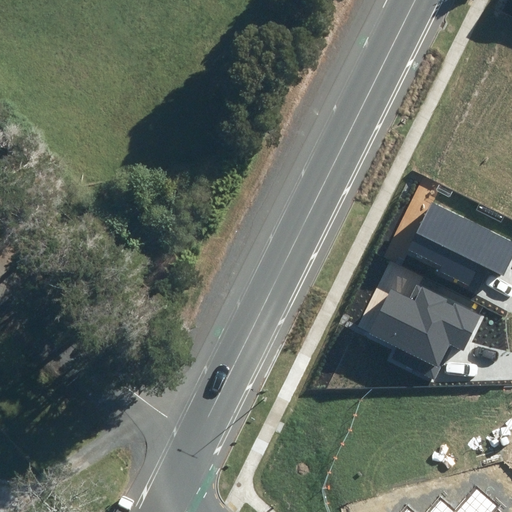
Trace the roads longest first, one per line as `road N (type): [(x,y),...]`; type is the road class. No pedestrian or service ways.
road 1 (tertiary): [(196,434),(413,0)]
road 2 (track): [(196,434),(0,281)]
